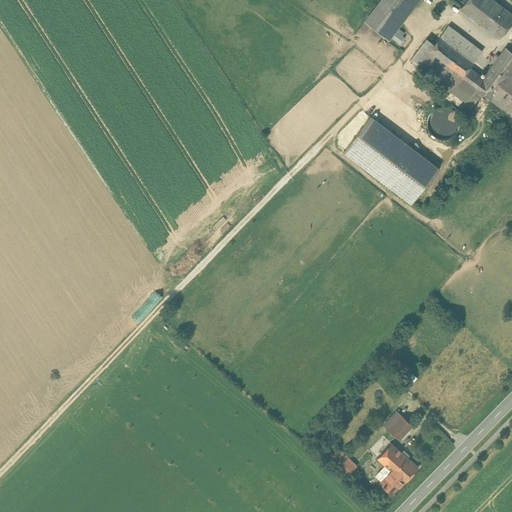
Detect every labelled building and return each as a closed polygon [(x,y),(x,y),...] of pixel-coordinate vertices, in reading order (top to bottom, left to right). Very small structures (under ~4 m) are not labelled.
[(380,0),(365,20),(389,39),(418,0),(380,0)] [(493,0),(466,0),(460,8),(481,24),(497,3),(493,0)] [(511,14),(497,3),(481,24),(499,38),(511,21),(511,14)] [(482,51),(448,26),(440,36),(474,62),(482,51)] [(440,36),(434,44),(426,39),(410,60),(452,92),(459,82),(461,78),(469,68),(474,62),(440,36)] [(511,52),(506,48),(483,79),(469,68),(461,78),(459,82),(473,93),(476,89),(490,99),(510,73),(511,70),(511,52)] [(511,74),(510,73),(491,99),(511,115),(511,74)] [(458,129),(459,123),(458,116),(454,111),(449,108),(443,107),(437,108),(431,111),(428,117),(427,123),(428,129),(432,134),(437,138),(443,139),(449,138),(455,134),(458,129)] [(437,167),(371,116),(344,151),(411,202),(437,167)] [(399,415),(387,430),(397,439),(410,424),(399,415)] [(391,443),(377,458),(387,467),(401,452),(391,443)] [(401,452),(387,467),(391,470),(380,482),(383,484),(384,486),(384,485),(393,493),(403,482),(418,467),(401,452)] [(352,470),(342,461),(336,467),(346,477),(352,470)]
